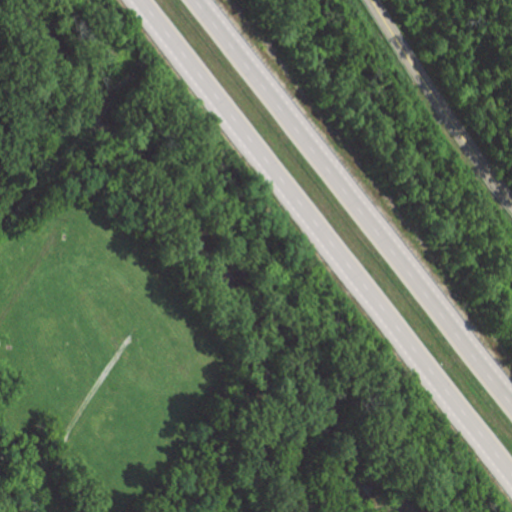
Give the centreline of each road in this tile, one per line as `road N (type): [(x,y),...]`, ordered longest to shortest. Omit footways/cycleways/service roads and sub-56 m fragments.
road 1 (trunk): [(140,0),(511,476)]
road 2 (trunk): [(511,408),(195,0)]
road 3 (residential): [(372,0),(511,203)]
